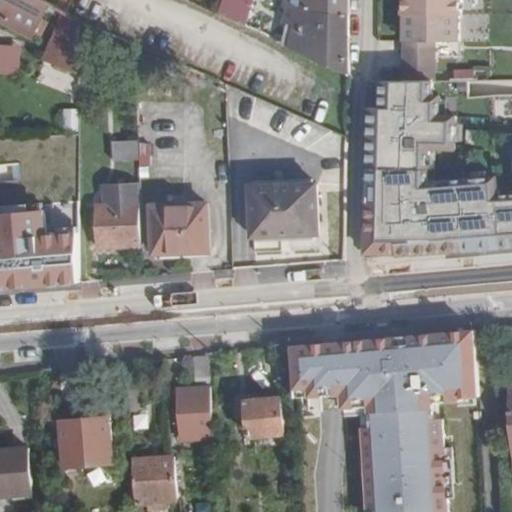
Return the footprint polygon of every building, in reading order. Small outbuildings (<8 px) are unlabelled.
[(43,0),(0,0),(0,17),(29,31),(43,0)] [(314,0),(315,30),(296,34),(295,50),(295,55),(343,78),(345,0),(314,0)] [(398,0),(398,5),(405,5),(404,34),(406,33),(427,34),(452,34),(453,8),(455,8),(455,0),(398,0)] [(59,2),(41,48),(76,67),(76,58),(76,11),(59,2)] [(404,34),(398,33),(397,42),(406,42),(406,33),(404,34)] [(406,42),(397,42),(397,73),(426,73),(427,49),(427,34),(406,33),(406,42)] [(452,34),(427,34),(427,49),(451,49),(452,34)] [(16,44),(0,43),(0,68),(15,69),(16,44)] [(295,50),(286,46),(286,50),(295,55),(295,50)] [(76,58),(76,67),(76,79),(102,78),(101,57),(76,58)] [(397,73),(378,73),(377,99),(366,99),(364,176),(369,176),(369,190),(368,190),(368,194),(363,193),(362,254),(375,254),(394,254),(394,258),(484,250),(482,184),(456,185),(456,187),(423,188),(424,147),(447,147),(449,108),(431,108),(431,88),(428,88),(428,73),(426,73),(397,73)] [(65,108),(65,130),(80,130),(79,108),(65,108)] [(152,140),(115,141),(116,162),(153,161),(152,140)] [(316,180),(251,183),(254,233),(319,230),(316,180)] [(500,183),(482,184),(484,250),(511,247),(511,200),(501,201),(500,183)] [(0,234),(31,233),(27,185),(0,186),(0,234)] [(207,188),(152,191),(155,257),(210,254),(207,188)] [(96,207),(98,251),(141,250),(138,191),(127,191),(128,206),(96,207)] [(329,342),(293,345),(296,397),(331,394),(346,392),(347,406),(373,404),(374,426),(366,426),(370,511),(450,511),(445,413),(437,413),(436,401),(463,400),(462,396),(482,395),(478,329),(329,342)] [(141,368),(127,369),(130,405),(143,404),(141,368)] [(179,389),(182,441),(215,439),(212,387),(179,389)] [(285,431),(282,394),(246,397),(249,434),(285,431)] [(84,418),(62,419),(65,467),(114,462),(111,410),(84,412),(84,418)] [(0,492),(30,490),(26,444),(0,445),(0,492)] [(114,462),(65,467),(66,472),(115,468),(114,462)] [(173,465),(134,467),(137,505),(145,505),(149,505),(148,511),(163,511),(164,504),(175,503),(173,465)]
